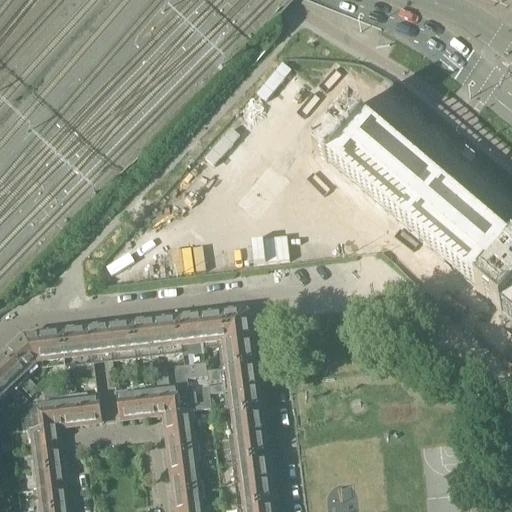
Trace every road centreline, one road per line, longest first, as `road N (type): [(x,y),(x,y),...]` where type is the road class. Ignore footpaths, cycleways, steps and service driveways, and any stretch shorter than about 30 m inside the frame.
road 1 (residential): [(511,398),(379,284),(260,298)]
road 2 (residential): [(286,511),(260,298)]
road 3 (secondary): [(341,0),(414,29),(511,96)]
road 4 (residential): [(97,311),(260,298)]
road 5 (residential): [(113,433),(97,311)]
road 6 (residential): [(113,433),(151,429),(161,511)]
